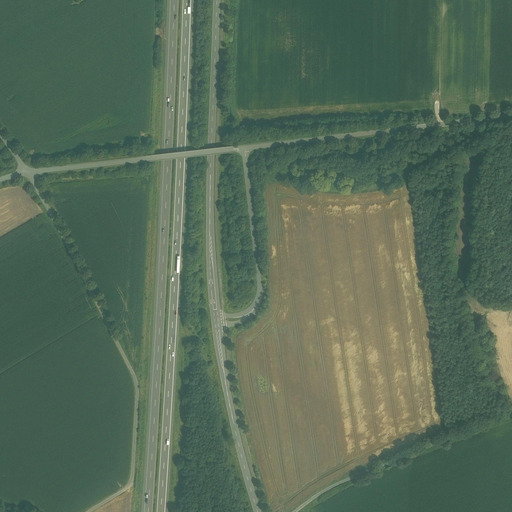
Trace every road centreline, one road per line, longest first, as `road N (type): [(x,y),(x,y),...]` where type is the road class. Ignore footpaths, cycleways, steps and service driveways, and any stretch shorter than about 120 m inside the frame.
road 1 (motorway): [(162,511),(188,0)]
road 2 (motorway): [(171,0),(145,511)]
road 3 (secondary): [(216,0),(209,198),(216,321)]
road 4 (unclassified): [(511,115),(246,146)]
road 5 (unclassified): [(511,415),(413,449),(296,511)]
road 6 (unclassified): [(28,169),(233,147)]
road 7 (unclassified): [(246,146),(257,301),(247,315),(216,321)]
road 8 (secondary): [(216,321),(257,511)]
